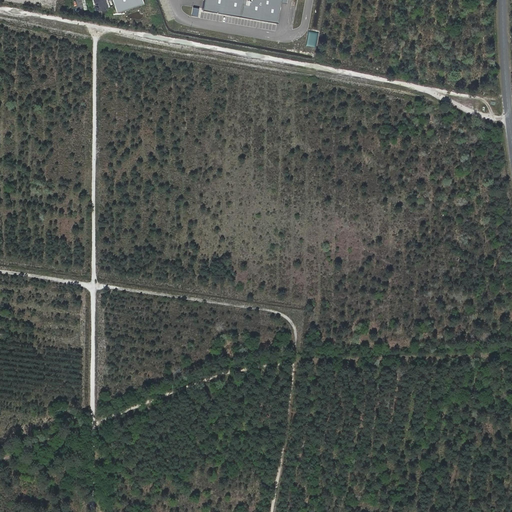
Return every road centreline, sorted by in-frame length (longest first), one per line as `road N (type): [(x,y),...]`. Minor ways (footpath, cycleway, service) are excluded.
road 1 (track): [(507,100),(0,8)]
road 2 (track): [(97,26),(93,511)]
road 3 (tertiary): [(502,0),(511,132)]
